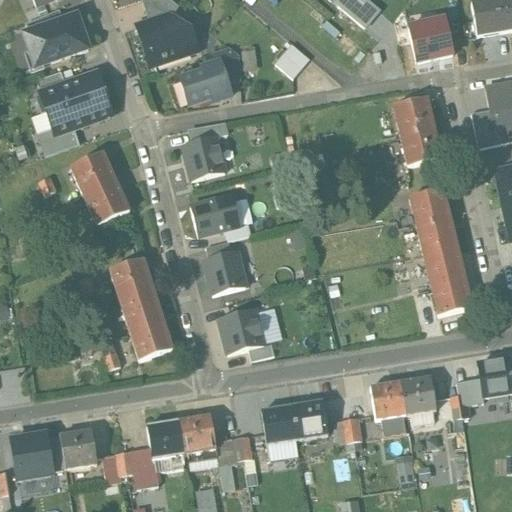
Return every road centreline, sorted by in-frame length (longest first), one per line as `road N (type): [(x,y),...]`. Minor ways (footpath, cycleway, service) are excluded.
road 1 (residential): [(448,74),(144,135)]
road 2 (residential): [(213,386),(507,341)]
road 3 (residential): [(507,341),(448,74)]
road 4 (residential): [(144,135),(213,386)]
road 5 (residential): [(0,420),(213,386)]
road 6 (residential): [(97,0),(144,135)]
